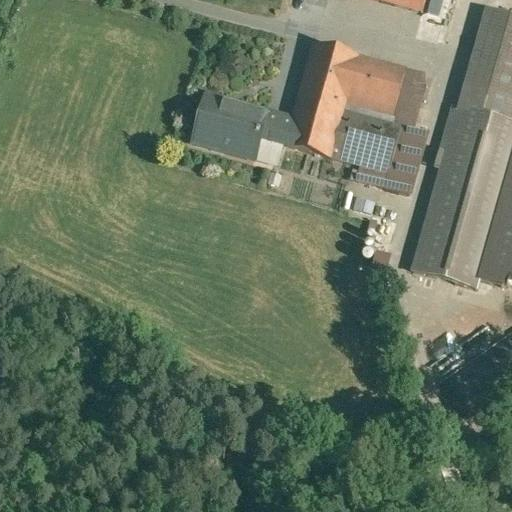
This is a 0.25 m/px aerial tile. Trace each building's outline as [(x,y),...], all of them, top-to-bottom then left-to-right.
[(427,0),(397,0),(396,7),(423,15),(424,15),(427,0)] [(450,0),(427,0),(424,15),(423,15),(420,25),(442,31),(450,0)] [(511,20),(488,14),(460,113),(511,127),(511,20)] [(442,31),(420,25),(416,39),(438,44),(442,31)] [(361,59),(316,47),(294,126),(295,126),(288,148),(288,149),(332,161),(344,114),(347,106),(395,119),(407,73),(361,60),(361,59)] [(268,116),(208,99),(195,144),(256,161),(261,141),(288,148),(295,126),(294,126),(268,119),(268,116)] [(511,127),(460,113),(451,110),(439,152),(447,155),(413,275),(478,293),(480,284),(511,172),(511,127)] [(403,130),(344,114),(332,161),(390,176),(403,130)] [(511,172),(480,284),(502,290),(505,278),(511,279),(511,172)] [(379,261),(375,273),(388,277),(392,265),(379,261)]
